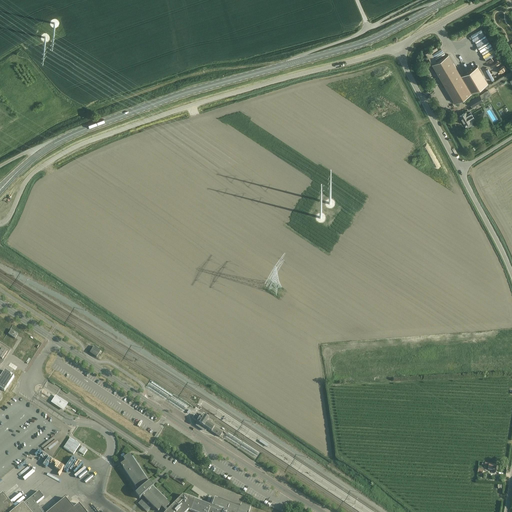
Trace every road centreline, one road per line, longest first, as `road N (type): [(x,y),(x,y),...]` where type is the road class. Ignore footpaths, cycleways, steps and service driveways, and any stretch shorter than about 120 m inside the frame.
road 1 (secondary): [(32,160),(79,131),(377,36),(449,0)]
road 2 (unclassified): [(0,224),(31,174),(77,146),(397,48)]
road 3 (unclassified): [(0,306),(319,511)]
road 4 (unclassified): [(461,170),(397,48)]
